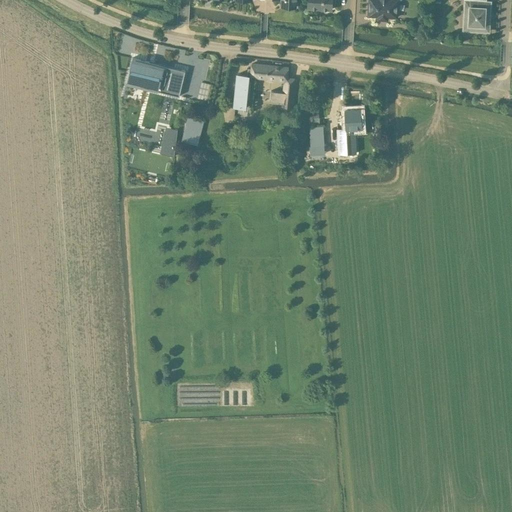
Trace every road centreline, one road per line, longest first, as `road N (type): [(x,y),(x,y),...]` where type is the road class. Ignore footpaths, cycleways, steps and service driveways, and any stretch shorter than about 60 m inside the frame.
road 1 (unclassified): [(344,64),(179,42)]
road 2 (unclassified): [(497,94),(344,64)]
road 3 (unclassified): [(179,42),(64,0)]
